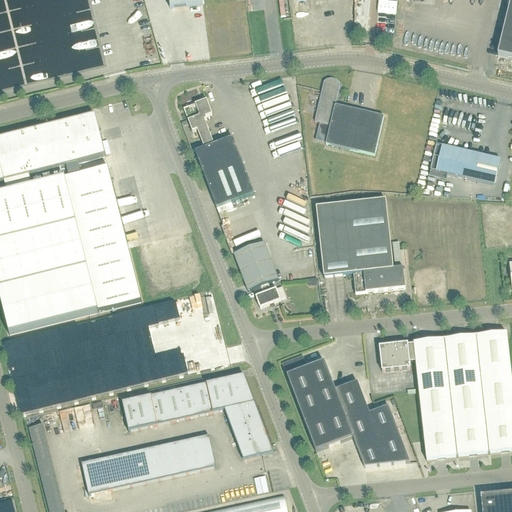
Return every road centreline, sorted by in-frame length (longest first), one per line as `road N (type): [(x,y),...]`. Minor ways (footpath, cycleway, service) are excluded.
road 1 (unclassified): [(511,95),(359,59),(155,81)]
road 2 (unclassified): [(250,346),(155,81)]
road 3 (unclassified): [(250,346),(511,312)]
road 4 (unclassified): [(310,504),(511,476)]
road 5 (unknown): [(222,73),(283,260)]
road 6 (unclassified): [(310,504),(250,346)]
road 7 (unclassified): [(0,117),(155,81)]
road 8 (unclassified): [(29,511),(0,393)]
